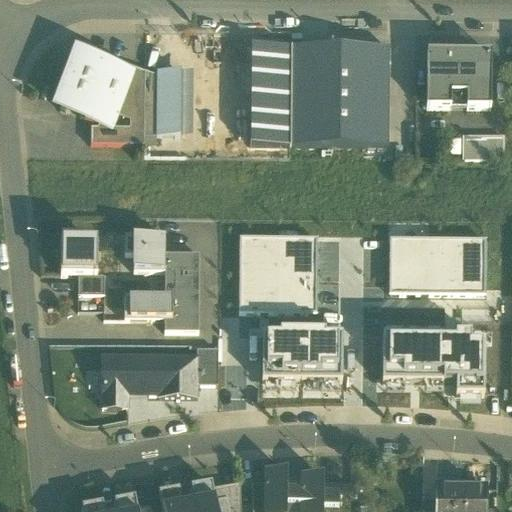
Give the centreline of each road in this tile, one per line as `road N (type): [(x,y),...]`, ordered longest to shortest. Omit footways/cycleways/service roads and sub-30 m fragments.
road 1 (residential): [(511,14),(0,12)]
road 2 (residential): [(44,466),(241,440),(350,436),(511,449)]
road 3 (residential): [(0,78),(44,466)]
